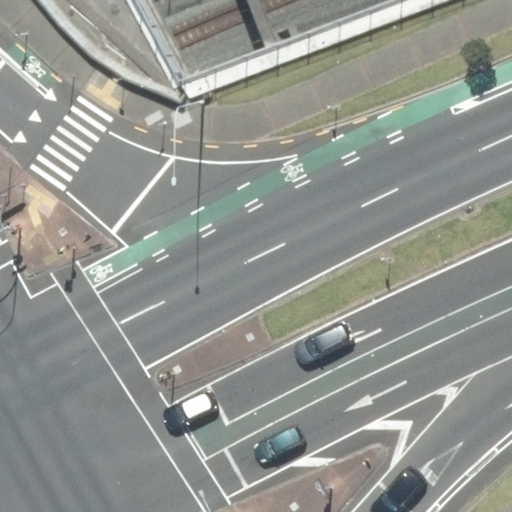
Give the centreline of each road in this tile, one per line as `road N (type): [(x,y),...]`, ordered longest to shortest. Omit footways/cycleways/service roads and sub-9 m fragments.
road 1 (primary): [(511,330),(227,453),(119,511)]
road 2 (primary): [(1,378),(289,232)]
road 3 (secondary): [(0,98),(141,191),(289,232)]
road 4 (primary): [(289,232),(511,139)]
road 5 (primary): [(511,403),(393,511)]
road 6 (secondary): [(1,378),(73,511)]
